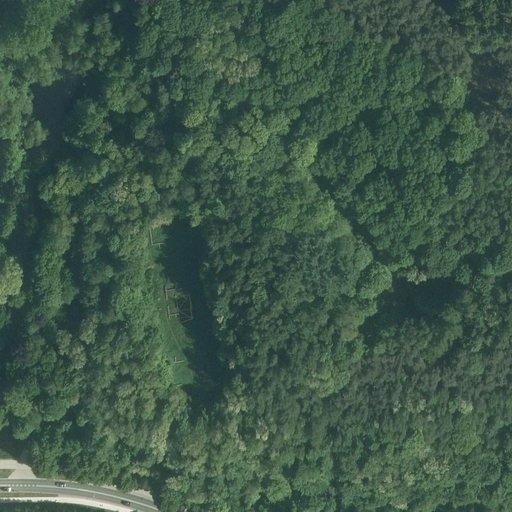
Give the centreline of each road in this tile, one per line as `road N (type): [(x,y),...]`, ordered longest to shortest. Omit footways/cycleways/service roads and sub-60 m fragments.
road 1 (track): [(115,100),(80,172),(73,259),(56,316)]
road 2 (primary): [(154,511),(102,495),(20,486)]
